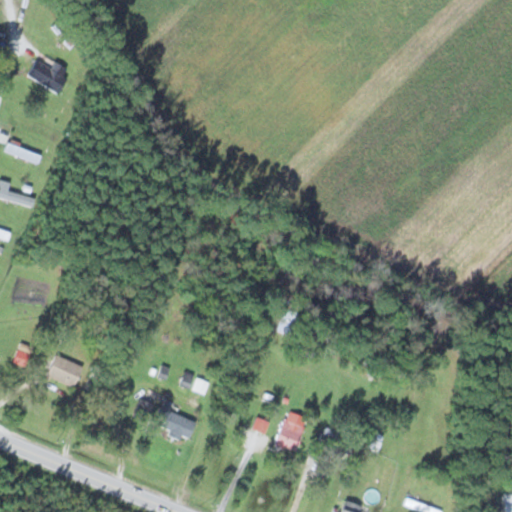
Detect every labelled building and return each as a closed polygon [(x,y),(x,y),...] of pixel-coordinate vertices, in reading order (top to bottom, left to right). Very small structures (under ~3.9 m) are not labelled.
[(49,68),(36,60),(26,75),(56,94),(65,78),(61,75),(65,69),(52,62),(49,68)] [(39,154),(6,141),(3,150),(35,164),(39,154)] [(0,198),(30,206),(32,197),(5,190),(7,183),(0,180),(0,198)] [(9,232),(0,229),(0,238),(6,241),(9,232)] [(279,330),(290,331),(292,313),(281,312),(279,330)] [(38,372),(70,388),(80,367),(48,351),(38,372)] [(178,384),(189,388),(192,375),(182,372),(178,384)] [(191,390),(204,393),(206,381),(193,378),(191,390)] [(131,416),(144,421),(151,404),(138,398),(131,416)] [(186,441),(195,420),(159,406),(150,427),(186,441)] [(271,444),(291,453),(304,425),(284,416),(271,444)] [(511,511),(511,491),(499,491),(499,511),(486,511),(511,511)] [(357,511),(360,506),(342,498),(335,511),(357,511)]
